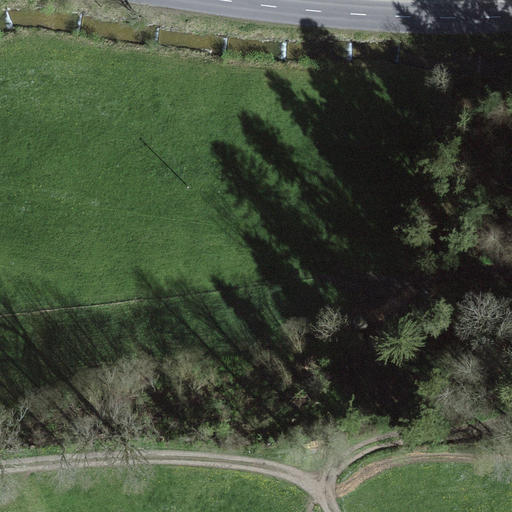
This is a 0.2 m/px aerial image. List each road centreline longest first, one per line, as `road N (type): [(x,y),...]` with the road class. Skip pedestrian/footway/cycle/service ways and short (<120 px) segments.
road 1 (track): [(333,511),(293,475),(257,465),(98,453),(0,462)]
road 2 (tertiary): [(217,0),(511,17)]
